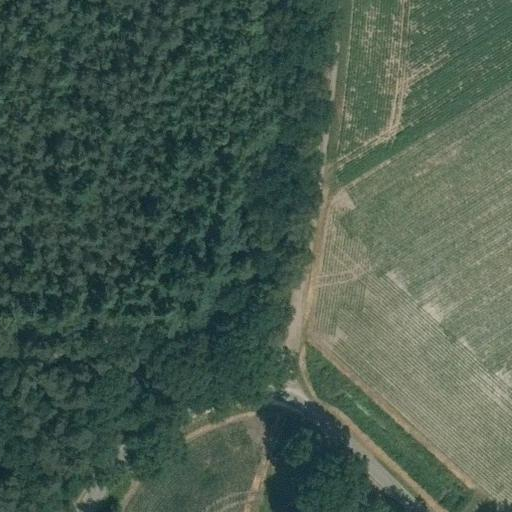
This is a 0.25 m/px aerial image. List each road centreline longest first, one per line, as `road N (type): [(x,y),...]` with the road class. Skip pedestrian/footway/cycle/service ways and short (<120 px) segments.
road 1 (unclassified): [(95,511),(145,431),(231,392),(277,392),(414,511)]
road 2 (track): [(306,0),(231,392)]
